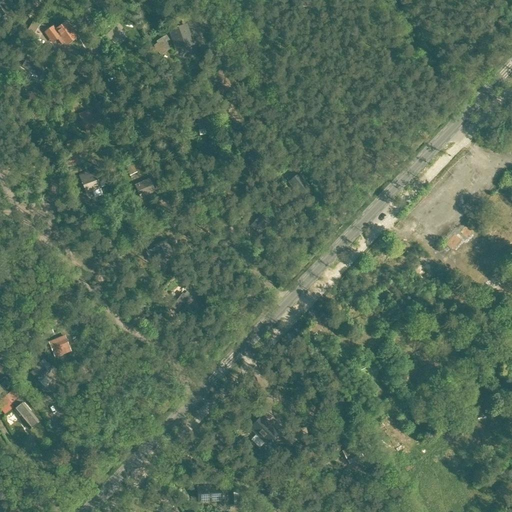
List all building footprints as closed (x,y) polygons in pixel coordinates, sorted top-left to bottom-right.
[(78,38),(66,22),(55,30),(52,26),(43,33),(51,44),(57,40),(60,45),(62,44),(65,48),(78,38)] [(110,28),(112,29),(105,36),(114,46),(123,38),(117,33),(120,30),(114,24),(110,28)] [(176,52),(194,46),(186,25),(169,31),(176,52)] [(171,50),(166,43),(169,41),(166,36),(163,38),(163,40),(153,47),(160,57),(171,50)] [(29,58),(24,67),(40,77),(46,68),(29,58)] [(82,83),(83,70),(70,70),(70,82),(82,83)] [(220,96),(233,87),(221,70),(208,80),(220,96)] [(98,113),(99,116),(107,113),(102,102),(94,105),(98,113)] [(82,131),(86,129),(88,134),(104,127),(99,116),(98,113),(92,115),(82,120),(85,124),(80,126),(82,131)] [(197,118),(197,120),(196,120),(200,136),(207,135),(206,129),(211,128),(208,117),(207,116),(197,118)] [(245,177),(255,165),(252,161),(255,159),(249,154),(236,168),(245,177)] [(80,165),(79,157),(64,161),(68,167),(80,165)] [(293,169),(286,176),(301,189),(309,181),(299,172),(301,169),(294,162),(290,166),(293,169)] [(136,173),(132,164),(125,167),(129,177),(136,173)] [(101,190),(99,185),(96,175),(87,178),(86,175),(80,177),(87,195),(101,190)] [(140,199),(156,193),(150,179),(134,186),(140,199)] [(259,236),(271,222),(262,213),(250,227),(259,236)] [(162,260),(174,255),(167,241),(156,246),(157,249),(148,253),(152,262),(161,258),(162,260)] [(210,278),(222,266),(213,256),(200,269),(210,278)] [(10,269),(0,270),(2,282),(11,281),(10,269)] [(181,316),(193,302),(183,294),(171,308),(181,316)] [(45,336),(53,333),(51,327),(43,331),(45,336)] [(59,340),(49,344),(54,358),(70,352),(66,341),(60,343),(59,340)] [(44,352),(40,344),(33,348),(36,355),(44,352)] [(46,389),(52,383),(45,377),(52,370),(44,361),(30,374),(46,389)] [(335,384),(331,388),(336,394),(340,391),(335,384)] [(11,404),(14,407),(16,410),(14,411),(30,430),(38,423),(22,405),(25,403),(20,396),(11,404)] [(265,447),(279,433),(261,416),(248,430),(265,447)] [(358,443),(363,453),(368,450),(363,441),(358,443)] [(342,452),(347,461),(349,466),(363,459),(357,445),(342,452)] [(198,502),(221,501),(220,487),(197,489),(198,502)] [(246,511),(245,492),(236,493),(236,504),(230,504),(230,511),(246,511)]
